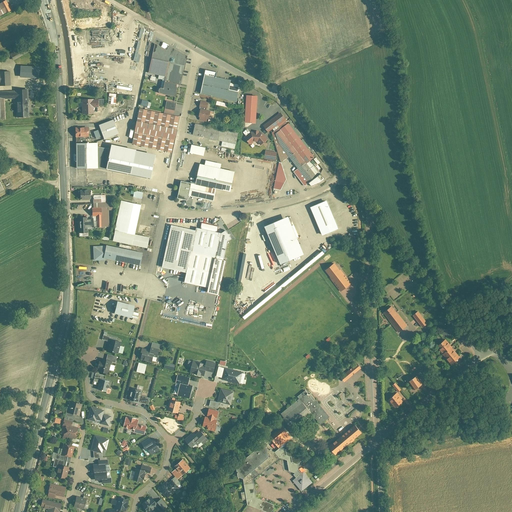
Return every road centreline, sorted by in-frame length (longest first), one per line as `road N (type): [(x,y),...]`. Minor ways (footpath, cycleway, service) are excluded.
road 1 (tertiary): [(17,511),(67,296),(57,61),(43,0)]
road 2 (residential): [(144,20),(290,107),(369,210)]
road 3 (residential): [(377,441),(369,210)]
road 4 (residential): [(369,210),(482,358)]
road 5 (residential): [(171,442),(144,412),(89,396),(88,352)]
road 6 (residential): [(482,358),(377,441)]
